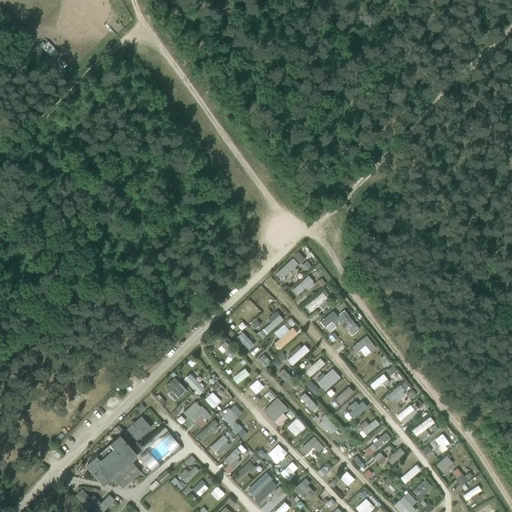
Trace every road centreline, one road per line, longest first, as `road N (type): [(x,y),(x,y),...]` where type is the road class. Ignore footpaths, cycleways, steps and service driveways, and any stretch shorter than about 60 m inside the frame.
road 1 (track): [(140,22),(305,233),(511,32)]
road 2 (unclassified): [(17,511),(305,233)]
road 3 (track): [(511,506),(467,431),(311,228)]
road 4 (track): [(0,154),(140,22)]
